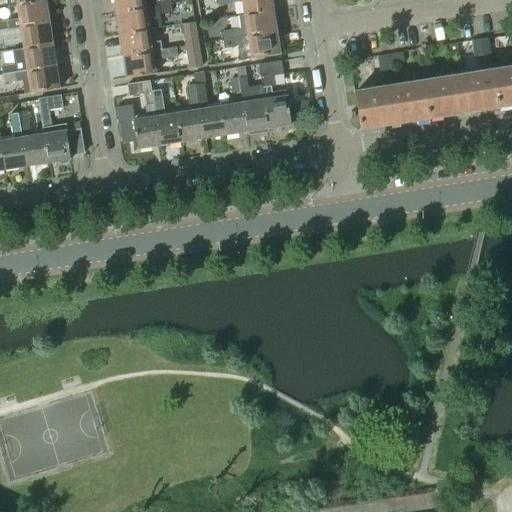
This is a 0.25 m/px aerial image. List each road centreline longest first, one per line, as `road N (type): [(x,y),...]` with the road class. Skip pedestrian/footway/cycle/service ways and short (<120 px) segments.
road 1 (secondary): [(0,268),(341,217)]
road 2 (residential): [(335,153),(110,183)]
road 3 (residential): [(110,183),(82,0)]
road 4 (residential): [(511,124),(335,153)]
road 5 (secondary): [(341,217),(511,189)]
road 6 (residential): [(482,0),(314,25)]
road 7 (residential): [(314,25),(335,153)]
